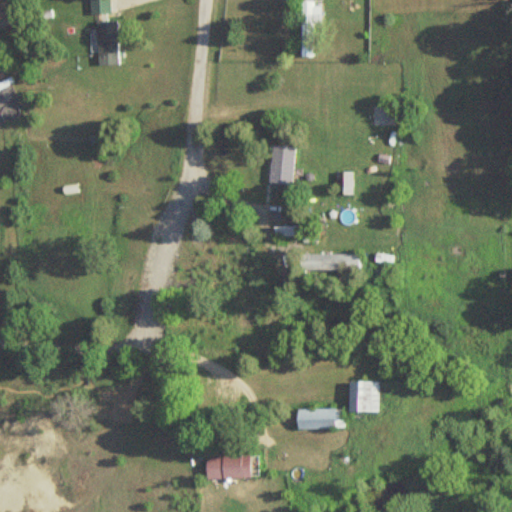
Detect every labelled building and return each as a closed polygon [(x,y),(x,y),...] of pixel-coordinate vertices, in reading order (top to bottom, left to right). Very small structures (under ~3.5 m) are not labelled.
[(87,0),(108,0),(109,9),(88,11),(87,0)] [(297,0),(298,52),(308,52),(307,20),(319,20),(319,11),(316,11),(316,4),(312,4),(312,0),(297,0)] [(94,20),(115,19),(117,62),(96,63),(94,20)] [(268,181),(291,183),(294,145),(271,143),(268,181)] [(334,170),(353,170),(353,195),(334,195),(334,170)] [(300,226),(270,226),(270,236),(300,236),(300,226)] [(357,273),(357,254),(299,254),(299,273),(357,273)] [(345,409),(374,409),(375,378),(346,378),(345,409)] [(295,427),(342,424),(340,406),(294,409),(295,427)] [(203,450),(246,449),(247,475),(204,476),(203,450)]
